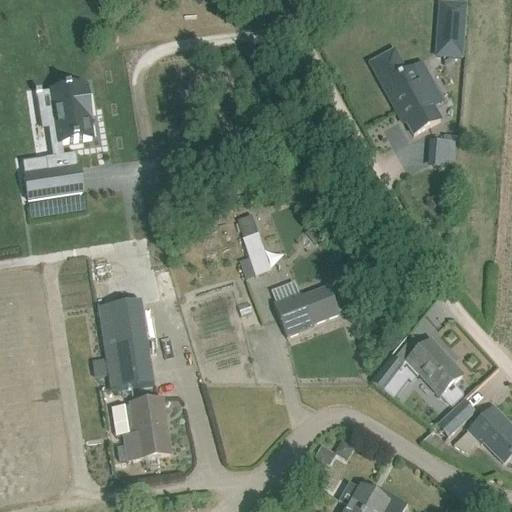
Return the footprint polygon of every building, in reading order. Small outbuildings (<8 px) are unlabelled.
[(439,18),(436,58),(460,60),(463,20),(439,18)] [(400,114),(414,138),(440,124),(412,72),(405,75),(394,53),(371,66),(397,115),(400,114)] [(196,64),(174,66),(177,98),(199,96),(196,64)] [(55,113),(46,114),(51,148),(62,146),(91,142),(88,120),(91,120),(87,92),(84,93),(83,89),(70,91),(70,90),(65,90),(65,91),(52,93),(55,113)] [(48,175),(24,178),(28,204),(83,196),(79,170),(78,171),(76,156),(63,158),(53,160),(46,161),(48,175)] [(327,234),(316,223),(304,236),(315,246),(327,234)] [(240,264),(246,282),(270,274),(258,236),(243,241),(249,261),(240,264)] [(313,331),(312,328),(339,318),(328,289),(301,300),(300,298),(274,308),(287,341),(313,331)] [(141,305),(96,311),(109,394),(154,387),(141,305)] [(448,368),(427,345),(407,364),(440,400),(463,379),(451,366),(448,368)] [(371,385),(384,395),(404,370),(392,360),(371,385)] [(158,403),(131,407),(135,433),(124,435),(128,464),(170,458),(165,428),(162,428),(158,403)] [(464,404),(438,429),(448,440),(474,416),(464,404)] [(511,435),(503,426),(506,423),(493,410),(468,434),(481,448),(483,446),(503,467),(511,458),(511,435)] [(321,450),(315,461),(322,465),(327,468),(333,457),(321,450)] [(358,492),(349,487),(338,505),(348,510),(346,511),(404,511),(407,508),(378,492),(375,498),(360,489),(358,492)]
